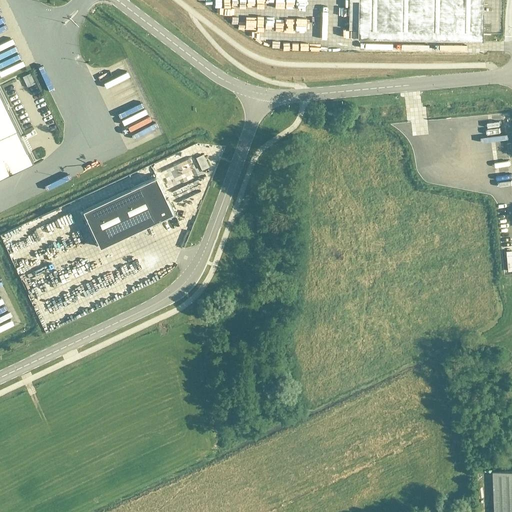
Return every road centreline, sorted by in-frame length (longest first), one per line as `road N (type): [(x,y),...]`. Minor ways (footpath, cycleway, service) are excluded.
road 1 (tertiary): [(0,377),(178,289),(203,253),(262,94)]
road 2 (unclassified): [(511,76),(262,94)]
road 3 (tertiary): [(262,94),(225,81),(116,0)]
